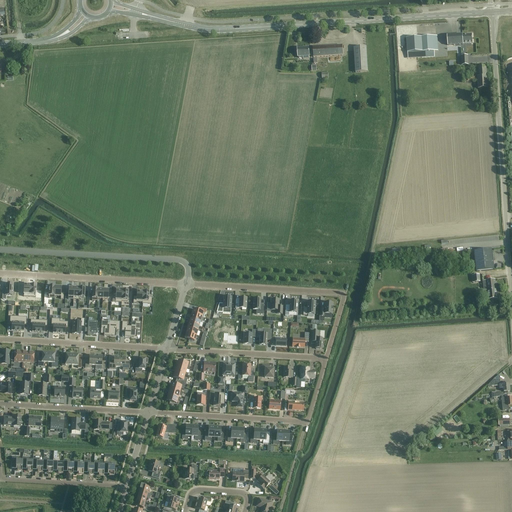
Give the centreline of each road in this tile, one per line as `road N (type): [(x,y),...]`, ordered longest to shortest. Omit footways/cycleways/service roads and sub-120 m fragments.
road 1 (unclassified): [(511,313),(491,12)]
road 2 (secondary): [(209,29),(491,12)]
road 3 (residential): [(187,285),(340,294),(325,357)]
road 4 (residential): [(187,285),(181,260),(0,249)]
road 5 (residential): [(0,273),(187,285)]
road 6 (residential): [(0,339),(166,349)]
road 7 (residential): [(325,357),(166,349)]
road 8 (residential): [(305,421),(149,412)]
road 9 (residential): [(149,412),(0,403)]
road 10 (residential): [(129,486),(0,474)]
